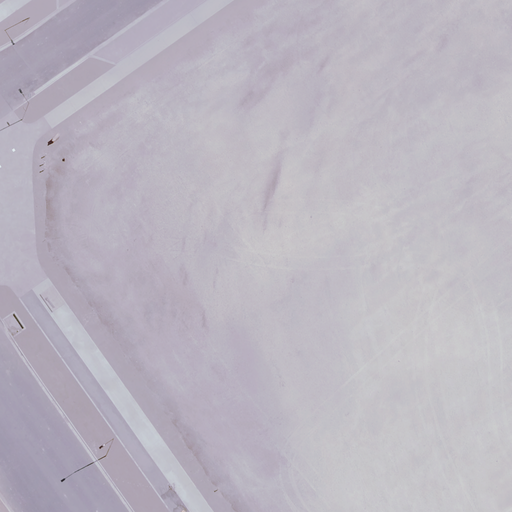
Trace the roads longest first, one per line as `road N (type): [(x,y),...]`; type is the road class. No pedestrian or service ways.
road 1 (residential): [(390,511),(511,426)]
road 2 (unknown): [(0,75),(122,0)]
road 3 (tertiary): [(70,511),(0,404)]
